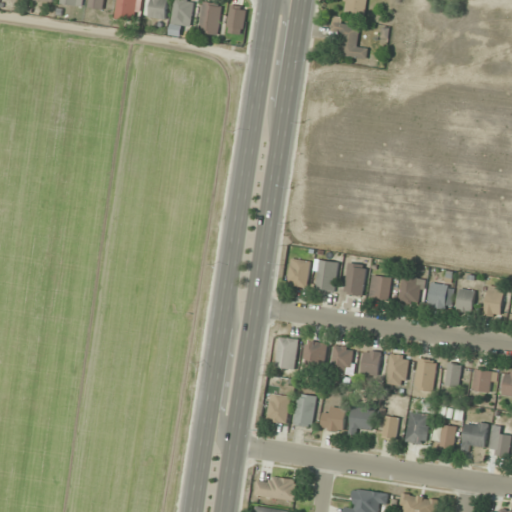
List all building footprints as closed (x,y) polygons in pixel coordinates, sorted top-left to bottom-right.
[(90,0),(89,7),(104,10),(105,0),(90,0)] [(141,19),(140,0),(118,0),(118,19),(141,19)] [(168,0),(151,0),(150,18),(167,19),(168,0)] [(176,0),(172,24),(190,27),(195,1),(190,0),(176,0)] [(367,15),(368,0),(345,0),(344,14),(367,15)] [(222,3),(204,2),(201,33),(219,35),(222,3)] [(368,58),(369,48),(359,47),(361,25),(342,24),(343,19),(333,18),(331,40),(340,41),(338,55),(368,58)] [(312,261),(293,258),(289,285),(308,287),(312,261)] [(317,290),(337,292),(340,262),(321,260),(317,290)] [(346,294),(364,296),(367,265),(350,263),(346,294)] [(371,298),(390,300),(392,277),(374,275),(371,298)] [(400,301),(423,305),(427,279),(404,275),(400,301)] [(446,309),(449,285),(432,282),(429,307),(446,309)] [(502,316),(504,287),(488,286),(487,315),(502,316)] [(476,290),(460,289),(458,310),(474,312),(476,290)] [(277,366),(296,369),(299,339),(281,337),(277,366)] [(328,343),(307,341),(304,362),(326,365),(328,343)] [(332,371),(350,374),(355,348),(336,345),(332,371)] [(379,376),(383,352),(366,349),(362,373),(379,376)] [(388,383),(407,385),(410,356),(391,354),(388,383)] [(416,389),(435,390),(437,360),(418,359),(416,389)] [(463,365),(449,362),(446,385),(459,387),(463,365)] [(495,393),(498,372),(476,369),(473,390),(495,393)] [(511,396),(511,372),(506,371),(502,395),(511,396)] [(295,426),(314,428),(317,396),(299,393),(295,426)] [(269,420),(288,423),(291,396),(272,394),(269,420)] [(323,429),(344,431),(347,408),(325,406),(323,429)] [(375,409),(353,407),(351,435),(360,436),(361,427),(374,428),(375,409)] [(406,440),(425,445),(432,415),(412,411),(406,440)] [(383,437),(396,440),(401,418),(387,415),(383,437)] [(471,451),(472,444),(486,445),(488,423),(466,421),(463,450),(471,451)] [(455,448),(458,426),(436,424),(433,445),(455,448)] [(510,457),(511,439),(511,437),(501,436),(502,426),(493,425),(489,454),(510,457)] [(299,481),(260,475),(257,495),(296,501),(299,481)] [(390,493),(358,489),(356,508),(346,507),(345,511),(378,511),(379,503),(388,504),(390,493)] [(437,511),(440,499),(403,493),(400,511),(437,511)]
